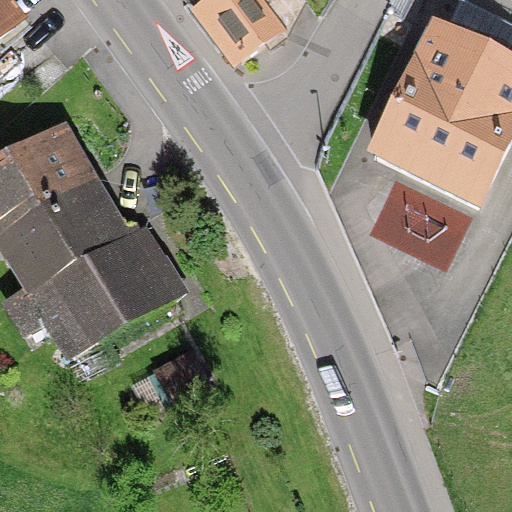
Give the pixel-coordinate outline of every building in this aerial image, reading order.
[(238,66),(274,39),(245,0),(216,0),(199,13),(238,66)] [(0,38),(12,29),(0,15),(0,38)] [(370,162),(474,213),(511,136),(511,80),(431,40),(370,162)] [(0,249),(80,200),(44,143),(0,169),(0,249)] [(80,200),(0,249),(0,255),(27,298),(6,311),(25,341),(47,328),(71,367),(173,304),(129,234),(109,247),(80,200)] [(171,412),(206,393),(189,362),(153,381),(171,412)]
